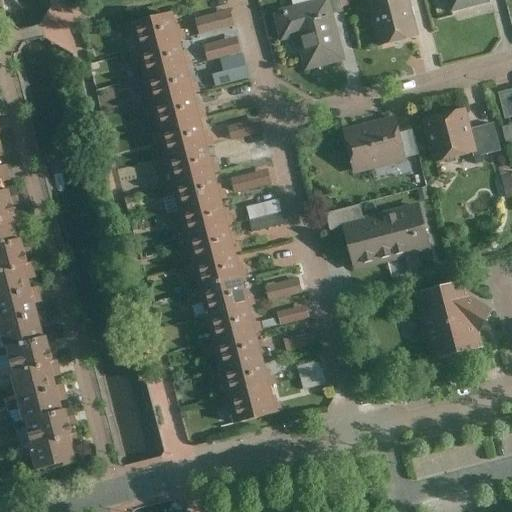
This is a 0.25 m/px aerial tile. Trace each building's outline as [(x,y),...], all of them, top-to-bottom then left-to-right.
[(305,71),(346,60),(333,13),(330,0),(309,0),(273,10),(281,40),(296,36),(305,71)] [(330,0),(333,13),(344,10),(341,0),(330,0)] [(418,36),(408,0),(367,0),(379,45),(418,36)] [(490,0),(446,0),(450,11),(491,0),(490,0)] [(187,36),(179,10),(122,25),(124,38),(139,34),(143,49),(187,36)] [(202,33),(237,27),(234,10),(199,15),(202,33)] [(150,77),(194,65),(187,36),(143,49),(129,53),(132,65),(145,61),(150,77)] [(215,74),(218,86),(252,78),(242,36),(207,44),(210,60),(223,57),(227,71),(215,74)] [(200,92),(194,65),(150,77),(135,80),(138,92),(152,88),(156,103),(200,92)] [(511,116),(511,89),(500,92),(506,118),(511,116)] [(163,130),(207,119),(200,92),(156,103),(142,107),(145,117),(159,114),(163,130)] [(423,119),(434,163),(473,152),(479,151),(473,127),(468,106),(423,119)] [(397,116),(344,129),(355,173),(408,160),(407,157),(401,132),(397,116)] [(215,146),(207,119),(163,130),(149,133),(152,144),(166,141),(170,156),(215,146)] [(234,139),(266,134),(263,119),(232,123),(234,139)] [(495,122),(473,127),(479,151),(473,152),(475,157),(502,150),(495,122)] [(413,128),(401,132),(407,157),(420,154),(413,128)] [(222,172),(215,146),(170,156),(155,159),(158,172),(173,168),(177,183),(222,172)] [(7,166),(0,167),(0,193),(17,190),(16,189),(6,192),(2,176),(9,174),(7,166)] [(238,194),(274,184),(270,168),(234,178),(238,194)] [(229,198),(222,172),(177,183),(162,187),(165,199),(180,194),(185,209),(229,198)] [(17,190),(0,193),(0,219),(20,215),(20,214),(16,215),(11,200),(19,198),(17,190)] [(191,236),(236,226),(229,198),(185,209),(170,213),(173,225),(187,221),(191,236)] [(281,198),(249,206),(256,231),(288,222),(281,198)] [(432,251),(420,202),(365,217),(343,223),(344,227),(355,271),(432,251)] [(331,230),(344,227),(343,223),(365,217),(361,204),(326,213),(331,230)] [(20,215),(0,219),(0,246),(29,238),(19,241),(15,225),(22,224),(20,215)] [(242,252),(236,226),(191,236),(176,240),(178,251),(193,247),(197,263),(242,252)] [(29,238),(0,246),(0,272),(33,264),(32,263),(28,264),(24,249),(32,247),(29,238)] [(250,278),(242,252),(197,263),(183,266),(186,278),(201,275),(204,289),(250,278)] [(33,264),(0,272),(0,298),(39,288),(39,287),(32,289),(28,274),(35,272),(33,264)] [(268,286),(273,303),(305,294),(300,277),(268,286)] [(256,303),(250,278),(204,289),(191,293),(193,305),(208,301),(211,315),(256,303)] [(468,281),(415,293),(424,329),(419,339),(428,344),(432,361),(484,348),(480,332),(494,310),(471,296),(468,281)] [(39,288),(0,298),(0,323),(45,312),(38,314),(34,298),(41,297),(39,288)] [(218,342),(263,332),(256,303),(211,315),(197,318),(200,331),(214,327),(218,342)] [(282,323),(312,321),(310,307),(281,310),(282,323)] [(45,312),(0,323),(0,331),(5,348),(0,349),(0,350),(55,336),(54,335),(44,338),(40,323),(47,321),(45,312)] [(270,359),(263,332),(218,342),(204,346),(207,358),(222,355),(225,369),(270,359)] [(289,350),(318,344),(316,332),(287,338),(289,350)] [(55,336),(0,350),(0,357),(9,355),(14,372),(0,375),(0,376),(58,361),(54,362),(50,346),(57,344),(55,336)] [(232,396),(277,387),(270,359),(225,369),(211,372),(214,384),(228,381),(232,396)] [(307,390),(329,384),(323,360),(301,366),(307,390)] [(58,361),(0,376),(0,377),(1,383),(13,380),(17,397),(6,400),(6,401),(64,385),(57,387),(53,371),(60,370),(58,361)] [(64,385),(6,401),(8,407),(19,404),(24,422),(15,424),(15,425),(74,409),(73,408),(63,411),(59,396),(66,394),(64,385)] [(282,414),(277,387),(232,396),(218,399),(220,411),(235,408),(240,423),(282,414)] [(74,409),(15,425),(17,431),(29,428),(33,445),(18,449),(19,449),(77,434),(72,435),(68,420),(76,418),(74,409)] [(77,434),(19,449),(20,456),(32,453),(37,472),(53,467),(54,470),(77,464),(72,445),(79,443),(77,434)]
